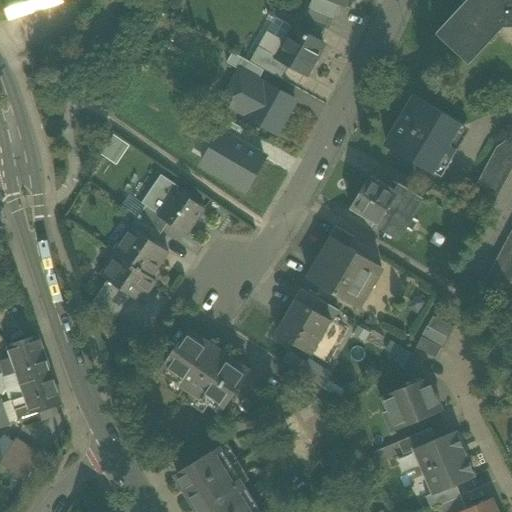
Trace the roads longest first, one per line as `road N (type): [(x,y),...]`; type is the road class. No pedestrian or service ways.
road 1 (residential): [(396,0),(295,192),(226,299)]
road 2 (secondary): [(22,166),(45,275),(111,445)]
road 3 (residential): [(511,492),(465,407),(453,374),(462,356)]
